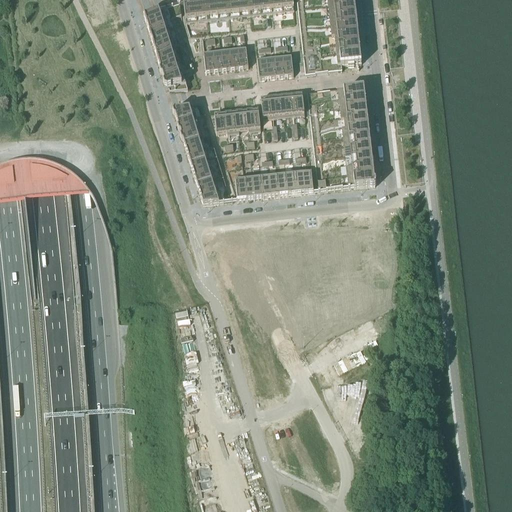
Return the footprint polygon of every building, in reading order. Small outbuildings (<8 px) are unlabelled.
[(227,2),(229,22),(240,21),(250,20),(248,0),(247,0),(238,1),(237,1),(234,2),(234,1),(234,2),(234,1),(233,1),(233,2),(231,2),(230,2),(227,2)] [(249,0),(248,0),(250,20),(261,18),(272,17),(269,0),(249,0)] [(269,0),(272,17),(283,16),(293,15),(294,15),(292,0),(269,0)] [(296,0),(297,5),(299,27),(300,27),(302,37),(300,37),(303,62),(305,79),(315,78),(316,77),(328,76),(328,69),(336,68),(337,75),(338,75),(340,75),(342,75),(342,74),(341,69),(337,70),(336,59),(336,58),(335,49),(334,40),(331,41),(330,31),(329,21),(328,12),(327,3),(327,2),(326,0),(296,0)] [(344,0),(327,2),(327,3),(328,12),(355,9),(354,8),(354,7),(354,8),(354,5),(354,3),(354,2),(354,0),(353,0),(344,0)] [(205,5),(207,24),(218,23),(229,22),(227,2),(226,2),(226,3),(223,3),(220,3),(219,3),(216,4),(216,3),(216,4),(213,4),(212,4),(210,4),(209,4),(209,5),(206,5),(205,5)] [(187,7),(183,7),(185,23),(186,27),(197,26),(207,24),(205,5),(202,5),(201,5),(198,6),(198,5),(198,6),(195,6),(194,6),(192,6),(191,6),(191,7),(188,7),(187,7)] [(164,12),(162,13),(166,23),(169,34),(172,44),(176,54),(177,60),(179,64),(182,75),(193,72),(192,67),(190,67),(189,68),(186,68),(185,64),(184,62),(182,53),(179,43),(178,41),(175,33),(173,24),(172,22),(174,22),(176,21),(179,20),(181,19),(180,8),(180,7),(179,8),(173,10),(173,9),(171,10),(166,12),(164,12)] [(355,9),(328,12),(329,21),(356,18),(356,17),(355,17),(355,16),(355,15),(355,13),(355,12),(354,10),(355,10),(355,9)] [(153,15),(143,19),(144,19),(145,21),(144,22),(146,27),(147,29),(147,30),(147,29),(147,30),(149,37),(150,40),(169,34),(166,23),(162,13),(153,15)] [(356,18),(329,21),(330,31),(357,28),(357,27),(357,26),(357,27),(356,24),(357,24),(356,24),(356,22),(356,21),(355,19),(356,19),(356,18)] [(357,28),(330,31),(331,41),(334,40),(358,37),(358,36),(357,34),(358,34),(357,34),(357,31),(356,29),(357,29),(357,28)] [(169,34),(150,40),(151,43),(151,42),(153,47),(152,47),(154,52),(154,53),(157,60),(156,60),(176,54),(172,44),(169,34)] [(358,37),(334,40),(335,49),(359,47),(358,44),(359,44),(359,43),(358,43),(358,40),(358,41),(357,38),(358,38),(358,37)] [(359,47),(335,49),(336,58),(336,59),(360,56),(360,53),(359,53),(359,51),(359,50),(359,47)] [(246,51),(236,52),(237,54),(239,73),(240,73),(242,73),(243,73),(243,72),(248,72),(246,53),(246,51)] [(221,53),(211,54),(212,57),(214,76),(215,76),(217,75),(217,76),(218,75),(222,75),(223,75),(220,56),(221,56),(221,53)] [(176,54),(156,60),(156,61),(157,63),(158,64),(159,67),(159,68),(159,70),(160,71),(160,70),(160,71),(159,74),(160,77),(162,78),(163,81),(182,75),(179,64),(177,60),(176,54)] [(237,54),(229,55),(231,74),(234,73),(234,74),(235,74),(235,73),(239,73),(237,54)] [(221,56),(220,56),(223,75),(226,74),(226,75),(227,74),(231,74),(229,55),(221,56)] [(360,56),(336,59),(337,70),(341,69),(348,68),(348,70),(351,70),(354,69),(354,68),(358,67),(361,67),(361,63),(361,62),(360,60),(360,57),(360,56)] [(212,57),(203,58),(205,77),(206,77),(209,76),(210,76),(214,76),(212,57)] [(282,59),(273,60),(273,62),(274,62),(276,82),(276,81),(278,81),(279,81),(280,81),(283,81),(284,81),(282,61),(283,61),(282,59)] [(283,61),(282,61),(284,81),(287,80),(288,80),(292,80),(293,80),(291,60),(283,61)] [(266,61),(256,62),(257,63),(259,84),(260,84),(261,84),(261,83),(264,83),(265,83),(267,82),(267,83),(268,83),(266,63),(266,61)] [(266,63),(268,83),(268,82),(270,82),(272,82),(275,82),(276,82),(274,62),(273,62),(266,63)] [(336,68),(328,69),(328,76),(337,75),(336,68)] [(163,85),(163,86),(164,89),(167,91),(171,91),(171,90),(172,89),(181,88),(186,87),(182,75),(163,81),(164,83),(163,85)] [(340,93),(337,94),(338,104),(365,101),(365,98),(364,95),(364,91),(361,91),(356,92),(356,90),(353,90),(350,91),(350,92),(343,93),(342,93),(340,93)] [(307,97),(308,108),(309,119),(310,127),(312,139),(313,138),(314,148),(313,148),(314,161),(315,171),(317,184),(318,195),(317,195),(318,195),(318,196),(320,195),(326,195),(328,194),(334,194),(335,194),(341,193),(342,193),(348,192),(354,192),(352,171),(352,170),(351,161),(343,93),(342,93),(340,93),(337,94),(329,94),(329,95),(318,96),(307,97)] [(298,98),(291,99),(294,120),(302,119),(304,119),(303,105),(302,98),(302,97),(301,97),(301,96),(297,97),(298,98)] [(281,100),(283,121),(294,120),(291,99),(285,99),(285,98),(281,99),(281,100)] [(271,101),(273,123),(283,121),(281,100),(275,100),(275,99),(271,100),(271,101)] [(261,102),(260,102),(260,103),(263,124),(265,124),(272,123),(273,123),(271,101),(265,102),(264,101),(261,101),(261,102)] [(365,101),(338,104),(338,105),(340,114),(366,111),(366,108),(365,105),(366,105),(365,104),(365,101)] [(366,111),(340,114),(341,124),(344,124),(344,123),(367,120),(367,117),(366,112),(366,111)] [(172,115),(172,116),(173,119),(175,120),(176,122),(177,126),(177,127),(196,121),(196,120),(193,112),(180,113),(178,112),(174,112),(172,115)] [(247,114),(249,133),(248,133),(249,136),(260,134),(260,132),(258,113),(257,113),(252,114),(252,113),(252,114),(252,113),(251,113),(251,114),(247,114)] [(236,115),(238,134),(239,134),(248,133),(249,133),(247,114),(246,114),(242,115),(241,115),(241,114),(241,115),(236,115)] [(225,116),(227,136),(227,138),(237,137),(239,137),(239,134),(238,134),(236,115),(235,115),(231,116),(230,116),(229,116),(226,116),(225,116)] [(215,118),(214,118),(216,137),(227,136),(225,116),(225,117),(221,117),(220,117),(219,117),(215,118),(215,117),(215,118)] [(367,120),(344,123),(344,124),(345,132),(345,133),(368,130),(368,129),(367,121),(367,120)] [(177,131),(177,132),(178,134),(178,135),(180,136),(181,137),(180,137),(181,137),(181,138),(180,140),(181,143),(181,144),(183,145),(184,147),(203,141),(200,131),(196,121),(177,127),(178,127),(178,129),(178,130),(177,131)] [(345,132),(342,133),(343,143),(369,140),(369,139),(368,131),(368,130),(345,133),(345,132)] [(369,140),(343,143),(344,152),(371,149),(370,148),(370,143),(369,140),(370,140),(369,140)] [(203,141),(184,147),(185,151),(186,154),(186,155),(187,157),(186,157),(187,159),(188,160),(188,161),(189,164),(189,165),(190,168),(209,162),(208,158),(206,152),(203,141)] [(371,149),(344,152),(345,162),(351,161),(372,159),(371,158),(371,152),(370,152),(370,150),(371,150),(371,149)] [(372,159),(351,161),(352,170),(352,171),(373,168),(373,167),(373,165),(373,162),(372,160),(372,159)] [(0,204),(70,197),(89,194),(88,193),(84,188),(83,186),(81,184),(78,181),(76,179),(73,177),(70,175),(68,173),(65,171),(62,170),(60,169),(57,168),(54,166),(50,165),(47,164),(44,164),(39,163),(36,162),(34,162),(31,162),(26,162),(24,162),(22,162),(19,163),(15,163),(13,164),(9,165),(6,166),(3,167),(0,168),(0,204)] [(209,162),(190,168),(191,171),(191,172),(192,175),(192,176),(193,175),(193,177),(193,178),(193,179),(194,179),(194,181),(194,182),(195,182),(195,185),(196,186),(197,189),(216,183),(212,172),(209,163),(209,162)] [(352,170),(346,171),(347,180),(347,181),(374,178),(374,177),(373,177),(373,172),(372,172),(372,169),(373,169),(373,168),(352,171),(352,170)] [(302,173),(293,174),(296,198),(303,197),(304,197),(302,175),(302,173)] [(286,175),(285,175),(288,199),(291,198),(296,198),(293,174),(286,175)] [(302,175),(304,197),(305,197),(313,196),(315,196),(315,195),(313,195),(311,177),(311,174),(302,175)] [(285,175),(277,176),(279,200),(288,199),(285,175)] [(277,176),(268,177),(271,201),(274,200),(275,200),(278,200),(279,200),(277,176)] [(261,178),(260,178),(263,202),(264,202),(264,201),(266,201),(267,201),(270,201),(271,201),(268,177),(261,178)] [(260,178),(252,179),(254,203),(255,203),(255,202),(258,202),(259,202),(263,202),(260,178)] [(374,178),(347,181),(348,192),(354,192),(370,190),(371,191),(374,190),(375,189),(376,188),(376,186),(375,185),(374,184),(374,181),(373,179),(374,179),(374,178)] [(252,179),(243,180),(246,203),(247,203),(250,203),(254,203),(252,179)] [(243,180),(234,180),(235,185),(237,203),(236,203),(236,205),(237,205),(246,204),(246,203),(243,180)] [(216,183),(197,189),(197,191),(198,192),(199,195),(198,195),(199,196),(200,198),(199,198),(200,200),(201,202),(201,203),(203,208),(213,207),(218,207),(219,207),(219,206),(223,206),(219,193),(216,183)]
